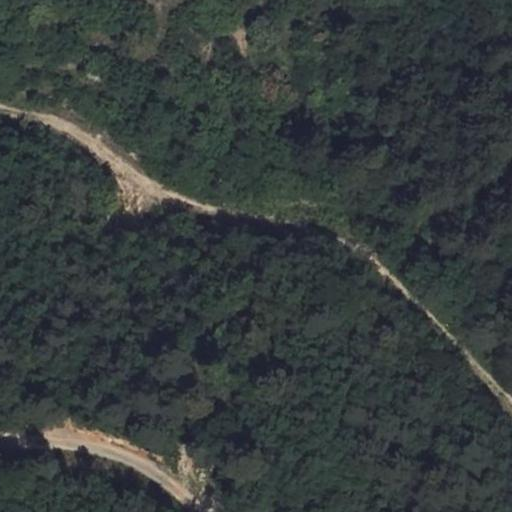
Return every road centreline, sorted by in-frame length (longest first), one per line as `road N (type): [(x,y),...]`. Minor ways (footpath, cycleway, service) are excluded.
road 1 (track): [(0,109),(64,129),(175,205),(323,234),(511,405)]
road 2 (track): [(199,511),(148,469),(89,446),(0,431)]
